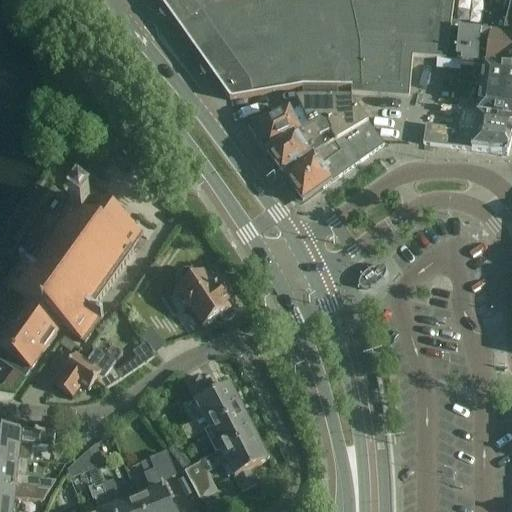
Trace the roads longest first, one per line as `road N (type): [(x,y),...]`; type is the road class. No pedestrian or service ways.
road 1 (residential): [(280,511),(296,488),(296,464),(245,357),(231,348),(175,359),(106,411),(67,420),(0,415)]
road 2 (primary): [(83,0),(268,264)]
road 3 (primary): [(295,245),(110,0)]
road 4 (primary): [(356,511),(357,426),(312,276)]
road 5 (residential): [(500,193),(471,173),(407,175),(295,245)]
road 6 (primary): [(286,293),(312,358),(352,511)]
road 7 (residential): [(312,276),(426,205),(478,212)]
